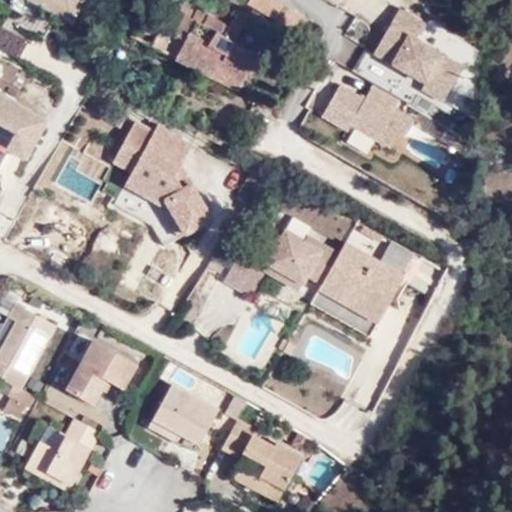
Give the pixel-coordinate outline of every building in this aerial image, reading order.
[(12,0),(68,30),(84,0),(12,0)] [(264,13),(268,0),(247,0),(245,7),(264,13)] [(176,60),(240,93),(260,56),(236,42),(251,15),(239,10),(231,26),(198,9),(197,12),(180,3),(176,13),(172,11),(163,28),(186,41),(176,60)] [(382,74),(437,105),(459,64),(414,41),(424,24),(395,9),(370,54),(388,65),(382,74)] [(0,50),(17,58),(25,39),(0,28),(0,50)] [(363,99),(339,85),(319,120),(343,135),(346,129),(385,152),(390,141),(398,145),(413,120),(394,109),(399,100),(371,85),(363,99)] [(45,119),(0,92),(0,151),(21,163),(45,119)] [(413,120),(398,145),(395,151),(442,178),(464,140),(417,113),(413,120)] [(152,203),(173,242),(211,224),(180,166),(191,144),(156,124),(153,131),(135,120),(112,161),(130,170),(122,184),(152,203)] [(258,238),(272,246),(281,228),(268,221),(258,238)] [(281,228),(272,246),(262,265),(295,283),(302,270),(324,282),(314,299),(370,330),(402,267),(344,235),(337,247),(312,232),(306,241),(281,228)] [(261,266),(242,255),(227,280),(249,291),(261,266)] [(17,382),(23,385),(57,322),(15,299),(9,311),(16,315),(28,322),(14,352),(0,344),(0,372),(1,373),(17,382)] [(28,322),(16,315),(0,343),(0,344),(14,352),(28,322)] [(128,386),(142,362),(100,340),(73,389),(99,402),(112,379),(128,386)] [(34,406),(39,394),(23,385),(17,382),(15,387),(10,395),(13,396),(6,409),(24,418),(30,405),(34,406)] [(176,385),(156,418),(186,436),(181,444),(197,454),(223,411),(176,385)] [(73,481),(102,428),(77,415),(67,433),(60,429),(52,443),(43,438),(32,460),(73,481)] [(232,437),(241,421),(233,416),(224,433),(228,436),(232,437)] [(186,436),(156,418),(152,427),(181,444),(186,436)] [(260,432),(242,421),(241,421),(232,437),(225,449),(241,459),(234,470),(242,476),(247,469),(284,491),(302,460),(274,444),(271,448),(256,440),(260,432)] [(68,491),(73,481),(32,460),(27,468),(68,491)] [(276,504),(284,491),(247,469),(242,476),(238,481),(276,504)]
